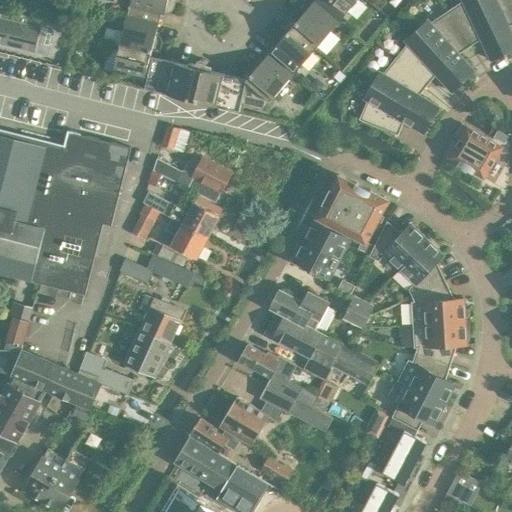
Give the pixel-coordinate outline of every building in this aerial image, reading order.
[(130,0),(127,15),(157,22),(160,11),(165,13),(169,12),(173,9),(175,0),(130,0)] [(295,21),(291,26),(316,47),(338,21),(313,0),(306,9),(303,7),(299,6),(296,7),(288,16),(295,21)] [(313,0),(338,21),(356,0),(313,0)] [(491,60),(505,53),(479,0),(462,0),(463,1),(447,12),(469,46),(481,39),(491,60)] [(511,0),(479,0),(505,53),(511,49),(511,33),(508,25),(511,24),(511,0)] [(469,46),(447,12),(430,23),(428,20),(416,30),(463,81),(474,71),(458,53),(469,46)] [(127,15),(119,48),(149,56),(149,55),(150,51),(159,53),(161,43),(161,38),(159,36),(155,33),(157,22),(127,15)] [(44,19),(27,16),(25,24),(0,17),(0,42),(48,54),(55,25),(44,19)] [(276,44),(268,53),(293,74),(316,47),(291,26),(287,30),(281,25),(274,32),(273,35),(273,37),(276,44)] [(463,81),(416,30),(405,41),(408,43),(395,59),(427,85),(435,74),(452,92),(463,81)] [(149,56),(119,48),(113,71),(146,79),(152,55),(149,55),(149,56)] [(263,108),(293,74),(268,53),(260,61),(257,59),(253,59),(250,60),(242,69),(249,74),(246,78),(241,103),(263,108)] [(144,87),(168,93),(192,99),(239,110),(241,103),(246,78),(201,66),(152,55),(146,79),(144,87)] [(419,95),(427,85),(395,59),(383,74),(379,72),(372,85),(431,120),(439,107),(419,95)] [(431,120),(372,85),(364,98),(367,100),(359,119),(397,135),(403,121),(423,133),(431,120)] [(173,148),(180,128),(168,124),(162,144),(173,148)] [(460,165),(460,164),(472,171),(472,172),(473,173),(474,172),(484,178),(502,147),(467,126),(449,157),(459,163),(458,164),(460,165)] [(0,271),(84,293),(101,223),(110,225),(130,147),(68,132),(43,146),(0,135),(0,271)] [(187,187),(215,202),(232,172),(204,157),(187,187)] [(158,159),(152,170),(177,182),(182,171),(158,159)] [(380,215),(387,201),(388,200),(371,191),(370,190),(369,191),(357,184),(357,183),(356,183),(355,183),(338,175),(331,189),(331,188),(330,189),(331,190),(324,202),(323,203),(324,204),(317,217),(362,241),(363,240),(366,242),(374,227),(376,228),(382,216),(380,215)] [(142,201),(145,203),(145,202),(160,211),(171,217),(207,236),(222,208),(197,195),(188,211),(148,190),(142,201)] [(144,239),(160,211),(145,202),(145,203),(139,213),(142,214),(133,233),(144,239)] [(196,257),(207,236),(171,217),(165,228),(176,234),(170,244),(196,257)] [(314,220),(304,240),(339,258),(350,238),(314,220)] [(383,254),(399,269),(427,239),(410,223),(400,234),(387,221),(374,246),(370,255),(370,256),(378,260),(383,254)] [(409,289),(412,296),(445,281),(436,262),(444,255),(427,239),(399,269),(415,283),(409,289)] [(339,258),(304,240),(293,260),(329,279),(339,258)] [(358,249),(370,255),(374,246),(362,241),(358,249)] [(183,267),(187,258),(167,248),(158,243),(153,252),(162,257),(162,256),(183,267)] [(207,276),(194,272),(153,254),(147,267),(125,257),(120,270),(147,282),(152,270),(188,286),(190,280),(204,285),(207,276)] [(338,288),(350,294),(354,286),(342,280),(338,288)] [(411,302),(413,324),(465,321),(464,298),(454,299),(445,281),(412,296),(415,302),(411,302)] [(302,302),(278,289),(268,307),(276,311),(315,331),(316,328),(329,302),(308,291),(302,302)] [(361,328),(374,305),(354,295),(343,317),(361,328)] [(154,297),(140,329),(145,331),(171,341),(185,310),(154,297)] [(32,307),(13,301),(9,315),(12,316),(28,321),(32,307)] [(331,366),(342,345),(343,342),(316,328),(315,331),(276,311),(264,334),(271,338),(265,350),(277,356),(281,359),(288,346),(326,366),(330,368),(331,366)] [(28,321),(12,316),(4,342),(20,342),(28,321)] [(467,344),(465,321),(413,324),(414,347),(417,347),(416,350),(451,362),(456,345),(467,344)] [(155,376),(171,341),(145,331),(140,329),(125,363),(155,376)] [(311,407),(317,396),(288,381),(296,366),(281,359),(277,356),(265,350),(264,353),(247,344),(238,361),(270,378),(267,384),(296,399),(311,407)] [(378,364),(342,345),(331,366),(367,385),(378,364)] [(0,347),(0,368),(7,370),(12,350),(0,347)] [(451,362),(416,350),(412,362),(408,360),(398,380),(409,386),(444,404),(455,384),(445,379),(451,362)] [(90,404),(100,384),(78,375),(20,351),(10,375),(11,376),(45,391),(71,402),(73,398),(90,404)] [(103,368),(97,381),(127,393),(132,380),(103,368)] [(45,391),(11,376),(0,395),(0,469),(9,453),(4,450),(11,439),(16,442),(45,391)] [(236,397),(219,426),(224,429),(240,439),(250,445),(261,427),(267,416),(277,421),(283,410),(289,413),(296,399),(267,384),(260,398),(265,400),(259,411),(236,397)] [(444,404),(409,386),(399,405),(398,404),(392,416),(417,429),(423,419),(434,424),(444,404)] [(77,403),(72,415),(85,420),(90,408),(77,403)] [(388,425),(387,426),(394,430),(400,428),(404,430),(414,435),(417,429),(392,416),(388,425)] [(187,433),(191,436),(219,453),(224,445),(233,450),(240,439),(224,429),(220,434),(215,431),(216,429),(198,417),(187,433)] [(416,463),(427,442),(404,430),(393,451),(416,463)] [(229,503),(244,511),(246,511),(265,481),(219,453),(191,436),(176,462),(222,490),(229,503)] [(511,442),(503,460),(508,462),(509,466),(511,467),(511,442)] [(48,449),(23,490),(41,501),(66,460),(48,449)] [(58,511),(89,459),(72,449),(66,460),(41,501),(58,511)] [(382,472),(405,484),(416,463),(393,451),(382,472)] [(366,466),(372,469),(378,458),(371,455),(366,466)] [(93,489),(106,467),(94,459),(81,481),(93,489)] [(284,485),(291,472),(274,461),(266,474),(284,485)] [(367,480),(372,469),(366,466),(360,477),(367,480)] [(477,496),(484,482),(459,470),(446,492),(462,500),(467,491),(477,496)] [(366,503),(383,511),(389,511),(399,494),(377,482),(366,503)] [(165,511),(218,511),(180,489),(165,511)] [(360,511),(383,511),(366,503),(360,511)]
